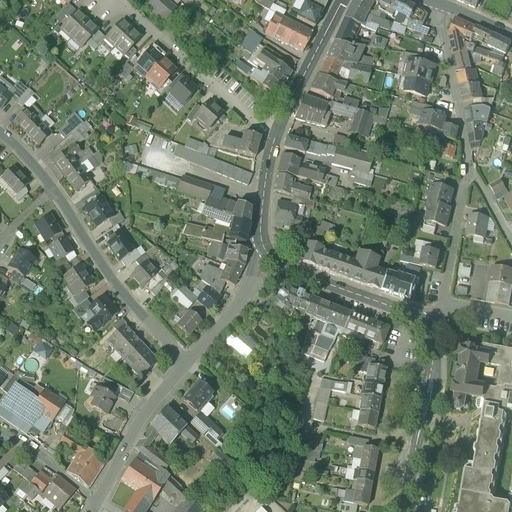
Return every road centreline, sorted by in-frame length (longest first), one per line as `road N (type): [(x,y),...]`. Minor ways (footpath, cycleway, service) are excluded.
road 1 (residential): [(55,190),(128,302),(186,363)]
road 2 (tertiary): [(402,511),(435,340),(426,323)]
road 3 (residential): [(469,168),(436,4)]
road 4 (residential): [(97,502),(142,412),(186,363)]
road 5 (tertiary): [(426,323),(287,270)]
road 6 (tertiary): [(275,131),(343,0)]
road 7 (residential): [(275,131),(161,42)]
road 8 (residential): [(469,168),(444,296)]
